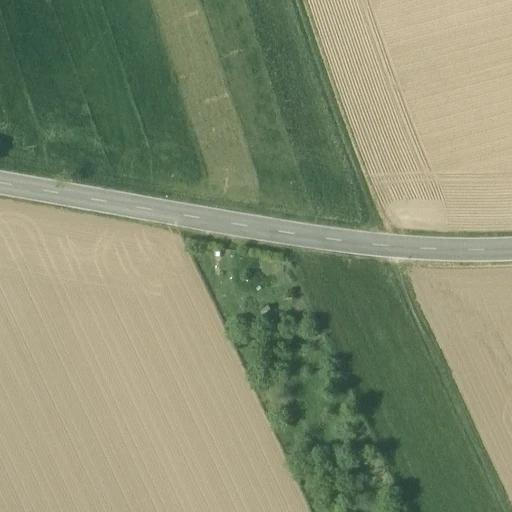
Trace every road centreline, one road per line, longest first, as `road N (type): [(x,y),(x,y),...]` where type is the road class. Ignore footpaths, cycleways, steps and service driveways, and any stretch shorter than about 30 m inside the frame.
road 1 (track): [(309,0),(362,145),(400,289),(506,511)]
road 2 (secondary): [(511,249),(387,244),(0,180)]
